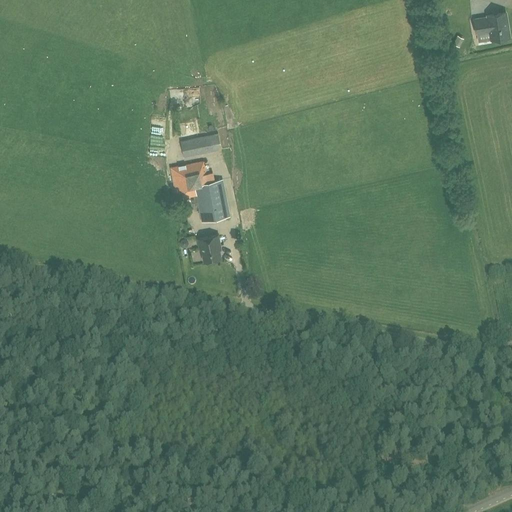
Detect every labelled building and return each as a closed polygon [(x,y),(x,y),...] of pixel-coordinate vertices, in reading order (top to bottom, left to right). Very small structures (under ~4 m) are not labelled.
[(487,15),(488,20),(483,21),(482,18),(474,19),(476,33),(489,31),(490,39),(509,36),(506,12),(487,15)] [(218,132),(180,140),(184,157),(221,149),(218,132)] [(204,160),(170,167),(177,200),(190,197),(198,196),(195,184),(208,181),(206,173),(204,160)] [(214,171),(206,173),(208,181),(215,180),(214,171)] [(231,215),(223,178),(215,180),(208,181),(195,184),(198,196),(198,202),(202,221),(231,215)] [(204,261),(207,261),(209,263),(214,262),(215,259),(221,258),(218,245),(220,244),(218,234),(197,238),(200,253),(202,252),(204,261)]
